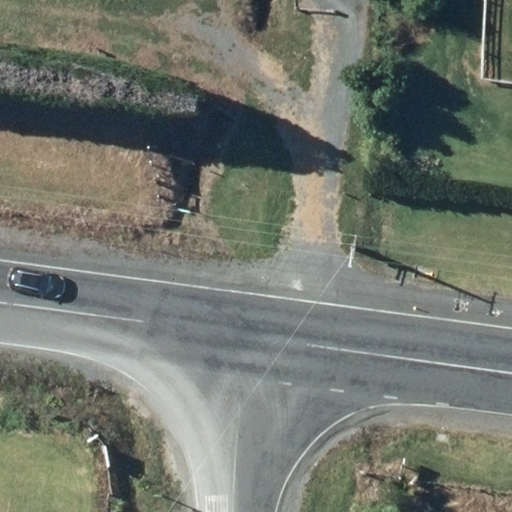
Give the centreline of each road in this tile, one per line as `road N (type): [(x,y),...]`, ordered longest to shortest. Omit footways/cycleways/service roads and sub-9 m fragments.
road 1 (tertiary): [(236,335),(511,372)]
road 2 (tertiary): [(0,303),(236,335)]
road 3 (unclassified): [(232,511),(236,335)]
